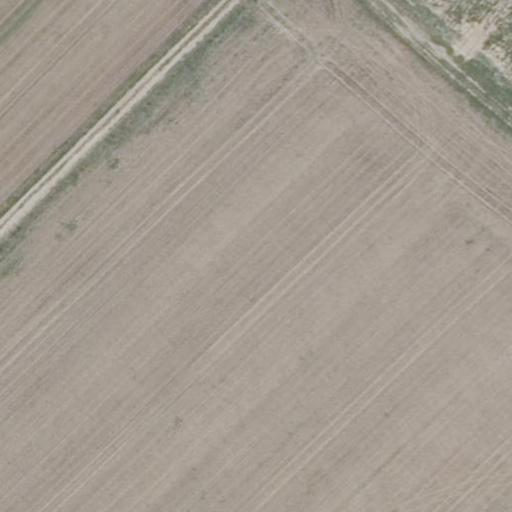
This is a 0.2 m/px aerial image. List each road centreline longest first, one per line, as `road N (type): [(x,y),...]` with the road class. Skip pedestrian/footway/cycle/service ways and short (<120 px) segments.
road 1 (track): [(233,0),(0,232)]
road 2 (track): [(511,126),(359,0)]
